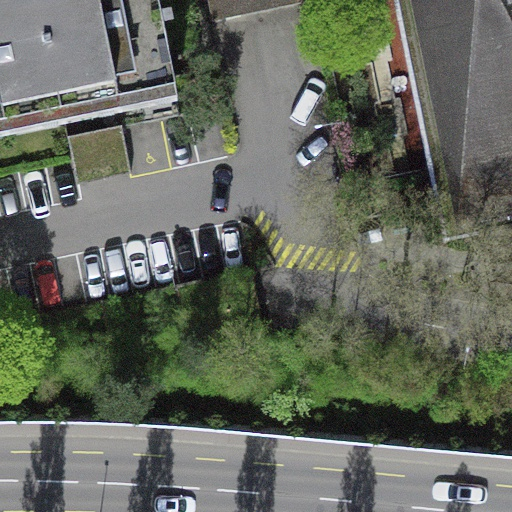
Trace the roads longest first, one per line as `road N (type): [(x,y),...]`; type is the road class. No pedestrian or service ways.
road 1 (primary): [(0,482),(191,486),(452,511)]
road 2 (residential): [(511,340),(382,310),(341,291),(307,256),(287,178)]
